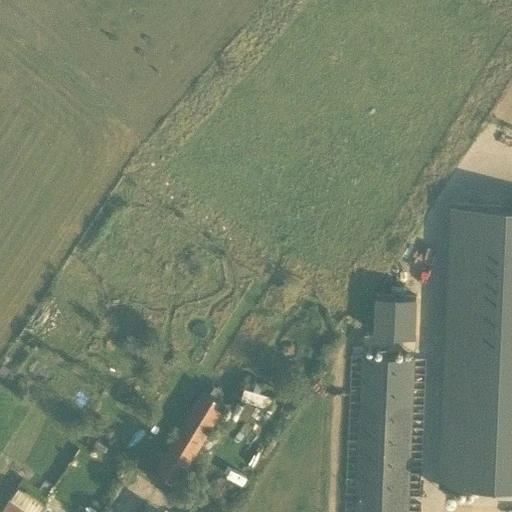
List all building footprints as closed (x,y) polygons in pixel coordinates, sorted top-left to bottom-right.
[(511,206),(452,204),(441,485),(511,488),(511,206)] [(421,293),(375,292),(374,332),(420,334),(421,293)] [(408,511),(415,357),(362,354),(354,511),(408,511)] [(253,388),(245,386),(241,397),(271,407),(275,395),(260,390),(253,388)] [(155,466),(179,481),(225,403),(202,389),(155,466)] [(107,447),(97,439),(93,445),(103,452),(107,447)] [(19,485),(12,498),(35,511),(38,511),(45,501),(19,485)] [(0,511),(28,511),(9,498),(0,511)] [(220,511),(204,502),(197,511),(220,511)]
